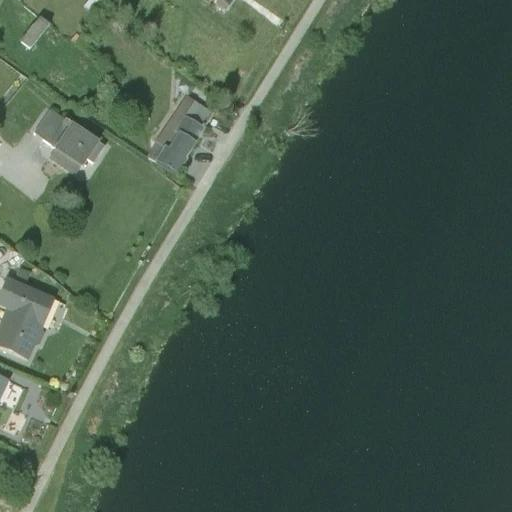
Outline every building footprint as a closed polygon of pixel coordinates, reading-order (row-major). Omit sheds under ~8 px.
[(203,0),(206,2),(225,16),(236,0),(203,0)] [(37,23),(18,47),(27,55),(47,30),(37,23)] [(74,40),(70,45),(78,52),(82,47),(74,40)] [(176,137),(193,147),(202,132),(210,118),(193,106),(183,100),(153,146),(145,161),(152,166),(161,151),(165,153),(176,137)] [(52,152),(68,128),(62,124),(48,113),(31,137),(52,152)] [(68,128),(52,152),(51,154),(52,155),(78,172),(79,173),(84,165),(96,147),(68,128)] [(161,151),(152,166),(174,179),(185,164),(184,163),(193,147),(176,137),(165,153),(161,151)] [(96,147),(84,165),(90,169),(102,151),(96,147)] [(78,172),(52,155),(47,163),(73,181),(78,172)] [(0,312),(3,314),(0,319),(0,353),(26,365),(32,351),(37,349),(41,338),(39,334),(40,330),(52,304),(3,282),(0,289),(0,312)] [(14,456),(9,466),(28,474),(32,464),(14,456)]
